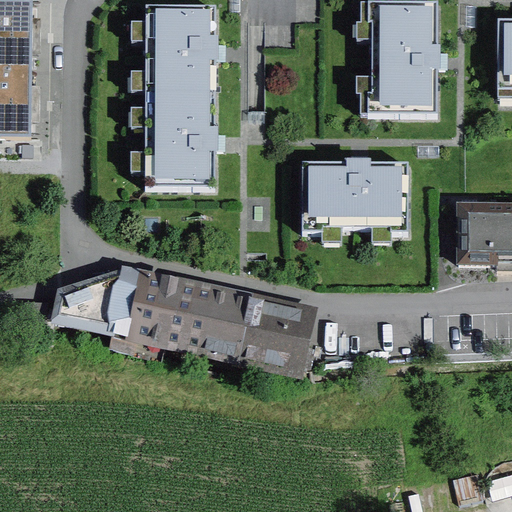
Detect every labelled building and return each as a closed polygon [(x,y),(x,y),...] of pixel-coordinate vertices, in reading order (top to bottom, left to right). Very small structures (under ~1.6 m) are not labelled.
[(33,7),(0,6),(0,143),(32,144),(33,7)] [(437,12),(365,12),(365,52),(378,52),(378,84),(367,84),(367,123),(437,124),(437,12)] [(146,17),(147,107),(215,106),(214,17),(146,17)] [(511,32),(501,33),(502,108),(511,107),(511,32)] [(215,106),(147,107),(148,192),(216,192),(215,106)] [(407,173),(305,174),(306,241),(408,240),(407,173)] [(511,211),(458,211),(457,274),(511,274),(511,211)] [(121,273),(60,296),(54,331),(242,375),(245,364),(308,377),(320,319),(121,273)]
